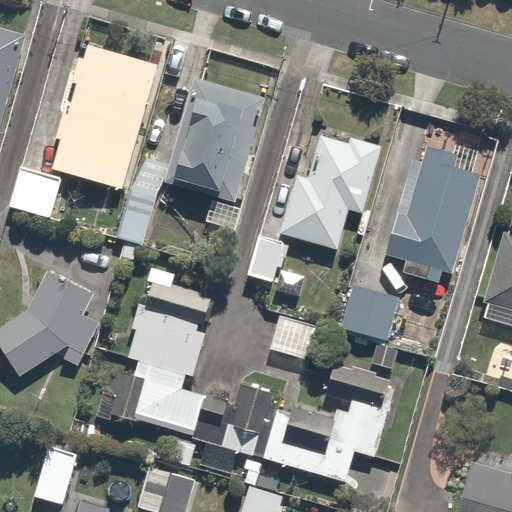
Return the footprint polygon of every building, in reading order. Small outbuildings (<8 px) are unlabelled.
[(0,95),(16,30),(0,26),(0,95)] [(60,110),(52,108),(44,136),(51,137),(43,167),(117,188),(152,61),(78,41),(74,55),(67,53),(58,85),(66,87),(60,110)] [(178,89),(183,90),(168,155),(162,153),(156,182),(204,193),(198,221),(230,228),(262,93),(181,74),(178,89)] [(417,140),(406,137),(402,155),(390,152),(382,185),(394,188),(377,256),(396,261),(393,271),(434,282),(438,266),(447,268),(478,142),(462,138),(463,133),(422,123),(417,140)] [(291,171),(271,232),(330,251),(344,209),(357,213),(379,145),(317,125),(301,174),(291,171)] [(149,242),(160,198),(148,196),(154,160),(133,157),(112,237),(137,241),(138,239),(149,242)] [(56,178),(12,168),(4,205),(48,216),(56,178)] [(502,232),(495,230),(476,301),(480,302),(475,319),(511,328),(511,199),(502,232)] [(283,243),(250,233),(238,273),(271,283),(283,243)] [(256,456),(271,408),(275,391),(233,381),(229,397),(177,385),(180,372),(190,375),(209,292),(170,283),(173,271),(145,264),(136,303),(129,301),(123,329),(129,330),(122,361),(130,363),(126,377),(109,373),(104,394),(94,392),(89,417),(256,456)] [(20,314),(0,326),(0,357),(12,376),(59,346),(59,363),(77,368),(95,315),(76,313),(88,288),(40,268),(20,314)] [(394,297),(342,286),(333,326),(385,338),(394,297)] [(304,323),(271,315),(263,350),(269,352),(265,368),(291,375),(304,323)] [(271,408),(256,456),(343,476),(348,451),(382,459),(400,378),(320,359),(315,380),(345,387),(341,407),(330,405),(326,421),(271,408)] [(73,451),(42,443),(28,498),(58,506),(73,451)] [(511,511),(511,472),(505,476),(464,462),(449,511),(511,511)] [(183,511),(192,476),(147,465),(137,510),(146,511),(183,511)] [(272,511),(279,493),(243,482),(233,511),(272,511)]
